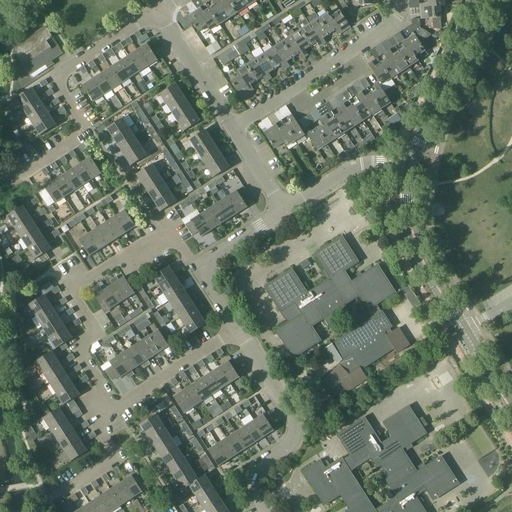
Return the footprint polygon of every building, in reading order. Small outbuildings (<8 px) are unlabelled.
[(209,10),(219,26),(229,20),(216,0),(214,0),(213,1),(216,6),(209,10)] [(216,0),(229,20),(238,14),(228,0),(224,0),(222,2),(220,0),(216,0)] [(228,0),(238,14),(247,8),(241,0),(228,0)] [(444,7),(443,0),(424,0),(425,4),(420,4),(420,8),(439,7),(444,7)] [(304,1),(297,6),(299,10),(307,5),(304,1)] [(348,9),(344,2),(340,4),(344,11),(348,9)] [(290,10),(292,14),(299,10),(297,6),(290,10)] [(379,6),(359,22),(366,32),(387,16),(379,6)] [(420,8),(421,19),(433,18),(434,29),(441,29),(441,18),(440,18),(439,7),(420,8)] [(208,27),(210,31),(219,26),(209,10),(204,13),(201,9),(197,11),(208,27)] [(199,33),(208,27),(197,11),(184,20),(189,27),(193,24),(195,28),(194,28),(196,30),(199,33)] [(277,15),(275,12),(266,18),(268,20),(277,15)] [(328,13),(327,14),(340,34),(350,28),(340,12),(331,18),(328,13)] [(286,13),(278,18),(281,21),(289,16),(286,13)] [(340,34),(327,14),(318,19),(329,36),(335,32),(337,36),(340,34)] [(274,26),(281,21),(278,18),(272,22),(274,26)] [(329,36),(318,19),(309,25),(322,46),(326,44),(323,39),(329,36)] [(419,19),(411,20),(412,24),(420,28),(419,19)] [(268,24),(260,29),(263,33),(270,28),(268,24)] [(316,43),(319,48),(322,46),(309,25),(300,31),(310,47),(316,43)] [(54,65),(52,62),(63,55),(45,28),(17,46),(16,52),(18,55),(16,56),(30,77),(46,66),(48,69),(54,65)] [(254,34),(256,37),(263,33),(260,29),(254,34)] [(142,37),(139,31),(134,34),(137,40),(142,37)] [(300,31),(291,37),(304,57),(307,56),(304,51),(310,47),(300,31)] [(424,51),(414,35),(405,41),(415,57),(424,51)] [(252,40),(250,36),(242,41),(245,45),(252,40)] [(133,43),(129,37),(124,40),(128,46),(133,43)] [(298,55),(301,59),(304,57),(291,37),(282,43),(292,59),(298,55)] [(207,48),(212,56),(223,48),(218,41),(207,48)] [(236,45),(238,49),(245,45),(242,41),(236,45)] [(402,43),(404,48),(398,51),(409,67),(418,61),(415,57),(405,41),(402,43)] [(124,49),(120,43),(115,46),(119,52),(124,49)] [(282,43),(273,49),(286,69),(289,67),(286,63),(292,59),(282,43)] [(147,45),(138,51),(148,67),(158,61),(147,45)] [(252,53),(257,59),(265,53),(260,47),(252,53)] [(234,52),(232,48),(224,53),(226,57),(227,56),(234,52)] [(110,58),(114,55),(115,55),(111,49),(106,52),(110,58)] [(273,49),(264,55),(274,71),(280,67),(283,71),(286,69),(273,49)] [(138,51),(129,57),(139,73),(148,67),(138,51)] [(390,51),(387,53),(400,73),(409,67),(398,51),(393,55),(390,51)] [(220,61),(223,66),(230,62),(227,56),(226,57),(224,53),(217,57),(220,61)] [(391,79),(400,73),(387,53),(383,55),(386,59),(380,63),(391,79)] [(268,75),(274,71),(264,55),(255,61),(268,81),(271,79),(268,75)] [(130,79),(139,73),(129,57),(120,63),(130,79)] [(91,70),(96,66),(92,61),(88,64),(91,70)] [(268,81),(255,61),(246,66),(256,82),(262,79),(265,83),(268,81)] [(130,79),(120,63),(111,69),(121,85),(130,79)] [(372,63),(368,65),(381,85),(391,79),(380,63),(375,67),(372,63)] [(250,93),(253,91),(250,86),(256,82),(246,66),(237,72),(240,77),(250,93)] [(87,72),(84,67),(79,69),(82,75),(87,72)] [(111,69),(101,75),(112,91),(121,85),(111,69)] [(92,81),(103,97),(112,91),(101,75),(92,81)] [(231,83),(241,99),(250,93),(240,77),(231,83)] [(83,87),(93,103),(103,97),(92,81),(83,87)] [(377,90),(371,93),(381,109),(390,103),(377,83),(374,85),(377,90)] [(176,85),(160,95),(166,105),(182,94),(176,85)] [(32,89),(16,99),(22,109),(38,99),(32,89)] [(54,94),(51,89),(45,93),(48,97),(54,94)] [(362,93),(359,95),(372,115),(381,109),(371,93),(365,97),(362,93)] [(188,103),(182,94),(166,105),(172,114),(188,103)] [(358,101),(352,105),(363,121),(372,115),(359,95),(355,97),(358,101)] [(60,103),(57,98),(51,102),(54,107),(60,103)] [(44,108),(38,99),(22,109),(28,118),(44,108)] [(140,108),(136,103),(132,106),(135,111),(140,108)] [(194,112),(188,103),(172,114),(178,123),(194,112)] [(344,105),(341,107),(354,127),(363,121),(352,105),(347,109),(344,105)] [(66,112),(63,107),(57,111),(60,115),(66,112)] [(153,112),(150,107),(145,109),(149,115),(153,112)] [(340,113),(334,117),(345,133),(354,127),(341,107),(338,109),(340,113)] [(44,108),(28,118),(34,127),(50,117),(44,108)] [(200,122),(194,112),(178,123),(184,132),(200,122)] [(160,122),(156,116),(151,119),(155,124),(160,122)] [(306,147),(310,153),(314,151),(304,136),(291,116),(288,118),(290,122),(285,126),(295,142),(297,141),(302,149),(306,147)] [(40,137),(56,126),(50,117),(34,127),(40,137)] [(149,123),(146,117),(141,120),(145,126),(149,123)] [(336,139),(345,133),(334,117),(329,121),(326,117),(323,119),(336,139)] [(123,119),(107,129),(113,139),(129,129),(123,119)] [(323,119),(319,121),(322,125),(316,129),(326,145),(336,139),(323,119)] [(165,131),(162,125),(157,128),(161,134),(165,131)] [(152,126),(147,129),(151,135),(155,132),(152,126)] [(276,126),(273,128),(286,148),(295,142),(285,126),(279,129),(276,126)] [(283,144),(286,148),(273,128),(264,134),(274,149),(283,144)] [(129,129),(113,139),(119,148),(135,138),(129,129)] [(316,149),(317,151),(326,145),(316,129),(310,133),(308,129),(304,131),(306,134),(304,136),(314,151),(316,149)] [(205,131),(190,141),(196,150),(211,140),(205,131)] [(161,141),(157,135),(152,138),(156,144),(161,141)] [(135,138),(119,148),(125,157),(141,147),(135,138)] [(174,144),(170,139),(166,142),(170,147),(174,144)] [(217,149),(211,140),(196,150),(202,160),(217,149)] [(77,147),(81,153),(86,150),(82,144),(77,147)] [(147,156),(141,147),(125,157),(131,167),(147,156)] [(170,155),(166,149),(162,152),(165,158),(170,155)] [(223,159),(217,149),(202,160),(208,169),(223,159)] [(76,156),(73,150),(68,153),(71,159),(76,156)] [(183,158),(179,153),(175,156),(178,161),(183,158)] [(67,162),(64,156),(59,159),(62,165),(67,162)] [(91,159),(81,165),(91,180),(101,174),(91,159)] [(229,168),(223,159),(208,169),(214,178),(229,168)] [(189,167),(185,162),(181,165),(185,170),(189,167)] [(179,168),(175,163),(170,166),(174,172),(179,168)] [(72,171),(82,186),(91,180),(81,165),(72,171)] [(152,165),(137,175),(143,185),(159,175),(152,165)] [(49,172),(46,167),(41,171),(44,176),(49,172)] [(72,171),(63,176),(73,192),(82,186),(72,171)] [(195,177),(191,171),(187,174),(191,179),(195,177)] [(185,178),(181,172),(176,175),(180,181),(185,178)] [(164,184),(159,175),(143,185),(149,194),(164,184)] [(54,182),(64,198),(73,192),(63,176),(54,182)] [(225,182),(222,177),(216,181),(219,185),(225,182)] [(201,186),(197,180),(193,183),(196,189),(201,186)] [(191,187),(187,181),(182,184),(186,190),(191,187)] [(55,204),(64,198),(54,182),(45,188),(55,204)] [(216,188),(213,183),(207,187),(210,191),(216,188)] [(164,184),(149,194),(155,203),(170,193),(164,184)] [(207,194),(204,189),(198,192),(201,197),(207,194)] [(237,192),(227,198),(238,214),(247,208),(237,192)] [(177,202),(170,193),(155,203),(161,213),(177,202)] [(198,199),(195,195),(189,198),(192,203),(198,199)] [(113,201),(110,196),(104,200),(107,205),(113,201)] [(31,201),(34,206),(39,202),(36,198),(31,201)] [(238,214),(227,198),(218,204),(228,220),(238,214)] [(179,205),(182,209),(188,206),(185,201),(179,205)] [(104,207),(101,202),(95,206),(98,211),(104,207)] [(218,204),(209,209),(219,226),(228,220),(218,204)] [(23,207),(7,217),(14,228),(30,218),(23,207)] [(95,213),(92,208),(86,212),(89,217),(95,213)] [(219,226),(209,209),(200,215),(210,231),(219,226)] [(125,211),(115,217),(126,233),(135,227),(125,211)] [(86,219),(83,214),(77,218),(80,222),(86,219)] [(190,221),(201,238),(210,231),(200,215),(190,221)] [(115,217),(106,223),(117,239),(126,233),(115,217)] [(30,218),(14,228),(21,239),(37,229),(30,218)] [(53,224),(50,219),(45,223),(47,227),(53,224)] [(117,239),(106,223),(97,229),(108,245),(117,239)] [(21,239),(28,250),(44,239),(37,229),(21,239)] [(108,245),(97,229),(88,235),(99,251),(108,245)] [(60,234),(57,230),(51,233),(54,238),(60,234)] [(0,242),(4,249),(11,245),(4,234),(0,236),(0,242)] [(79,241),(89,257),(99,251),(88,235),(79,241)] [(308,287),(305,283),(302,285),(292,270),(264,288),(280,313),(281,313),(288,324),(275,332),(293,360),(321,341),(311,327),(324,319),(328,326),(333,321),(350,315),(346,305),(358,297),(372,318),(381,312),(376,305),(395,293),(377,266),(362,275),(360,272),(356,275),(358,278),(351,283),(344,272),(359,263),(342,237),(314,255),(324,271),(321,272),(324,276),(327,280),(307,293),(304,289),(308,287)] [(35,260),(51,250),(44,239),(28,250),(35,260)] [(310,265),(307,260),(299,265),(302,270),(310,265)] [(173,265),(153,278),(158,286),(174,276),(171,271),(175,268),(173,265)] [(174,276),(158,286),(163,294),(184,281),(181,278),(177,281),(174,276)] [(119,282),(116,277),(113,279),(126,300),(134,294),(124,279),(119,282)] [(109,281),(112,286),(108,289),(118,305),(126,300),(113,279),(109,281)] [(186,284),(184,281),(163,294),(169,302),(185,292),(181,287),(186,284)] [(411,307),(420,303),(411,284),(403,288),(411,307)] [(140,285),(136,288),(140,294),(144,292),(140,285)] [(60,291),(58,287),(52,290),(55,295),(60,291)] [(100,288),(96,290),(104,303),(109,310),(110,311),(118,305),(108,289),(103,292),(100,288)] [(187,296),(185,292),(169,302),(174,310),(194,297),(192,294),(187,296)] [(28,306),(35,317),(51,307),(44,296),(28,306)] [(143,299),(147,305),(151,302),(147,296),(143,299)] [(194,297),(174,310),(179,318),(195,308),(192,303),(196,300),(194,297)] [(68,302),(65,298),(59,301),(61,306),(68,302)] [(99,306),(104,314),(110,311),(109,310),(104,303),(99,306)] [(35,317),(42,328),(58,317),(51,307),(35,317)] [(69,316),(75,313),(72,308),(66,312),(69,316)] [(140,308),(134,312),(136,316),(143,312),(140,308)] [(195,308),(179,318),(184,326),(204,313),(202,310),(198,313),(195,308)] [(157,312),(153,315),(157,321),(161,319),(157,312)] [(392,327),(382,312),(381,312),(372,318),(332,344),(323,349),(334,360),(336,359),(339,363),(338,364),(340,366),(322,384),(328,392),(331,391),(338,399),(366,381),(361,371),(394,349),(397,354),(410,346),(399,328),(392,332),(390,329),(392,327)] [(206,316),(204,313),(184,326),(190,335),(206,325),(202,319),(206,316)] [(65,328),(58,317),(42,328),(49,338),(65,328)] [(76,327),(81,323),(79,319),(73,322),(76,327)] [(49,338),(56,349),(59,347),(62,351),(68,348),(65,343),(72,339),(65,328),(49,338)] [(168,328),(164,331),(168,337),(172,335),(168,328)] [(158,331),(150,336),(163,357),(166,354),(164,350),(169,347),(158,331)] [(157,355),(160,359),(163,357),(150,336),(142,342),(152,358),(157,355)] [(147,367),(150,365),(147,361),(152,358),(142,342),(134,347),(147,367)] [(141,365),(143,369),(147,367),(134,347),(126,352),(136,368),(141,365)] [(215,351),(219,356),(224,354),(220,348),(215,351)] [(51,352),(35,363),(42,373),(58,363),(51,352)] [(126,352),(118,357),(131,377),(134,375),(131,371),(136,368),(126,352)] [(75,359),(72,354),(66,358),(69,362),(75,359)] [(210,354),(210,355),(206,357),(209,363),(214,360),(210,354)] [(109,363),(120,379),(124,375),(127,380),(131,377),(118,357),(109,363)] [(205,366),(201,360),(197,363),(200,369),(205,366)] [(239,378),(229,362),(219,368),(229,385),(239,378)] [(65,373),(58,363),(42,373),(49,384),(65,373)] [(76,373),(82,369),(79,365),(73,368),(76,373)] [(191,375),(196,372),(192,366),(188,369),(191,375)] [(219,368),(210,374),(220,390),(229,385),(219,368)] [(187,378),(183,372),(178,375),(182,380),(187,378)] [(65,373),(49,384),(56,394),(72,384),(65,373)] [(220,390),(210,374),(201,380),(211,396),(220,390)] [(89,380),(86,375),(80,379),(83,383),(89,380)] [(173,386),(178,384),(174,378),(170,381),(173,386)] [(201,380),(192,386),(202,402),(211,396),(201,380)] [(56,394),(63,405),(67,403),(70,408),(75,404),(72,399),(79,395),(72,384),(56,394)] [(192,386),(183,392),(193,408),(202,402),(192,386)] [(173,398),(183,414),(193,408),(183,392),(173,398)] [(160,398),(167,409),(173,405),(166,394),(160,398)] [(210,408),(216,417),(233,405),(230,401),(221,407),(218,402),(210,408)] [(251,405),(248,401),(242,404),(245,409),(251,405)] [(174,406),(170,409),(178,421),(182,418),(174,406)] [(242,411),(239,406),(233,410),(236,415),(242,411)] [(324,506),(341,495),(346,502),(384,478),(389,486),(402,478),(391,462),(404,453),(402,450),(426,434),(408,406),(382,423),(392,437),(381,443),(365,417),(337,436),(352,459),(345,464),(341,458),(325,469),(320,461),(302,472),(324,506)] [(59,409),(43,419),(50,430),(66,419),(59,409)] [(77,419),(83,415),(80,411),(74,414),(77,419)] [(233,417),(230,413),(224,416),(227,421),(233,417)] [(156,415),(140,426),(143,430),(139,433),(141,436),(161,423),(156,415)] [(263,415),(253,421),(264,437),(273,431),(263,415)] [(224,423),(221,418),(215,422),(218,426),(224,423)] [(66,419),(50,430),(57,440),(73,430),(66,419)] [(89,426),(86,421),(81,425),(84,429),(89,426)] [(244,427),(255,443),(264,437),(253,421),(244,427)] [(150,441),(166,431),(161,423),(141,436),(143,440),(147,437),(150,441)] [(181,425),(189,437),(193,434),(185,423),(181,425)] [(206,428),(209,433),(215,429),(212,424),(206,428)] [(244,427),(235,433),(246,449),(255,443),(244,427)] [(73,430),(57,440),(64,451),(80,441),(73,430)] [(205,435),(202,430),(197,434),(200,438),(205,435)] [(153,447),(149,449),(151,453),(171,439),(166,431),(150,441),(153,447)] [(88,435),(91,440),(96,436),(93,432),(88,435)] [(237,455),(246,449),(235,433),(226,438),(237,455)] [(226,438),(217,444),(228,461),(237,455),(226,438)] [(177,447),(171,439),(151,453),(153,456),(158,453),(161,458),(177,447)] [(191,441),(199,453),(203,451),(195,439),(191,441)] [(71,462),(87,451),(80,441),(64,451),(71,462)] [(208,450),(218,467),(228,461),(217,444),(208,450)] [(431,452),(438,447),(436,444),(429,448),(431,452)] [(164,463),(160,466),(162,469),(182,456),(177,447),(161,458),(164,463)] [(389,486),(384,478),(346,502),(351,509),(346,511),(425,511),(413,493),(424,487),(433,501),(459,484),(441,456),(417,472),(404,453),(391,462),(402,478),(389,486)] [(213,467),(206,455),(202,457),(209,469),(213,467)] [(187,463),(182,456),(162,469),(164,472),(168,469),(171,474),(187,463)] [(175,479),(170,482),(172,485),(193,472),(187,463),(171,474),(175,479)] [(172,485),(174,488),(179,485),(182,490),(189,486),(198,480),(193,472),(172,485)] [(198,480),(189,486),(194,494),(210,484),(207,479),(211,476),(209,473),(198,480)] [(132,477),(121,484),(131,500),(142,493),(132,477)] [(121,484),(110,491),(120,507),(131,500),(121,484)] [(213,489),(210,484),(194,494),(199,502),(220,489),(218,486),(213,489)] [(220,489),(199,502),(205,510),(221,500),(218,495),(222,492),(220,489)] [(110,491),(99,497),(108,511),(112,511),(120,507),(110,491)] [(108,511),(99,497),(89,504),(93,511),(108,511)] [(221,500),(205,510),(205,511),(220,511),(230,505),(228,502),(224,505),(221,500)]
